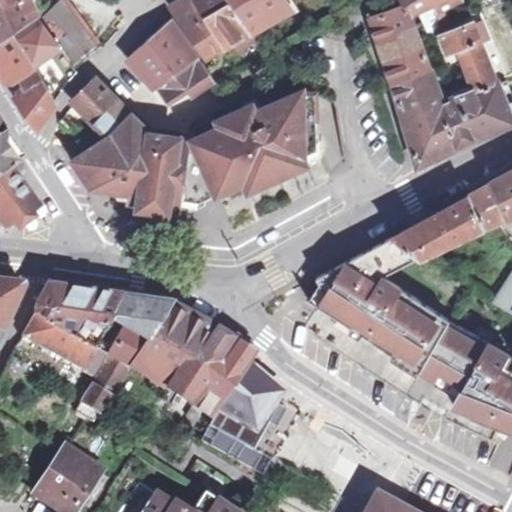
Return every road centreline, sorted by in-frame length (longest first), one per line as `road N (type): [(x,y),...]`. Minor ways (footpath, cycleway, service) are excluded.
road 1 (residential): [(221,289),(271,341),(385,428),(511,504)]
road 2 (residential): [(359,0),(338,33),(368,218)]
road 3 (residential): [(126,0),(127,26),(89,62),(30,153)]
road 4 (tertiary): [(47,253),(221,289)]
road 5 (tertiary): [(221,289),(368,218)]
road 6 (tertiary): [(368,218),(511,140)]
